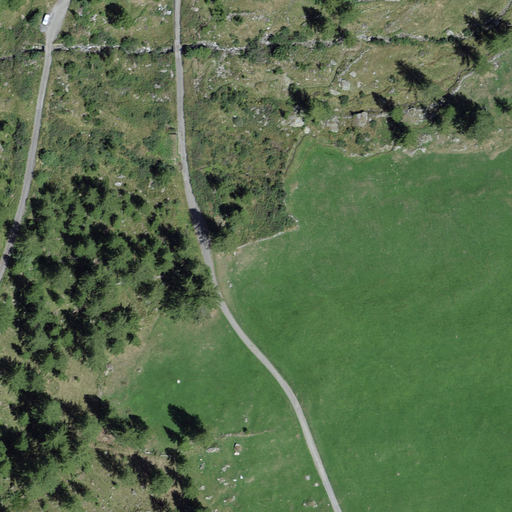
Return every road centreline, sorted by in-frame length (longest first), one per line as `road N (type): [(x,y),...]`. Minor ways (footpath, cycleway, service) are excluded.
road 1 (unclassified): [(338,511),(295,395),(236,322),(200,242),(184,168),(177,0)]
road 2 (track): [(38,107),(35,164),(0,280)]
